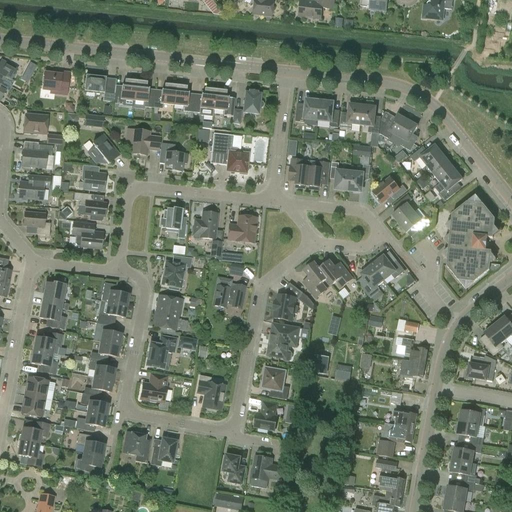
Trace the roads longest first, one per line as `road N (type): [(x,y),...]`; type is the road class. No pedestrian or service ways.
road 1 (residential): [(117,266),(144,284),(146,296),(125,402),(141,420),(216,433),(243,419),(268,286),(314,244)]
road 2 (tertiary): [(287,71),(0,39)]
road 3 (tertiary): [(511,198),(420,95),(388,83),(287,71)]
road 4 (residential): [(272,200),(138,189),(128,199),(117,266)]
road 5 (residential): [(0,419),(31,261)]
road 6 (residential): [(272,200),(287,71)]
road 7 (tertiary): [(414,511),(435,385)]
